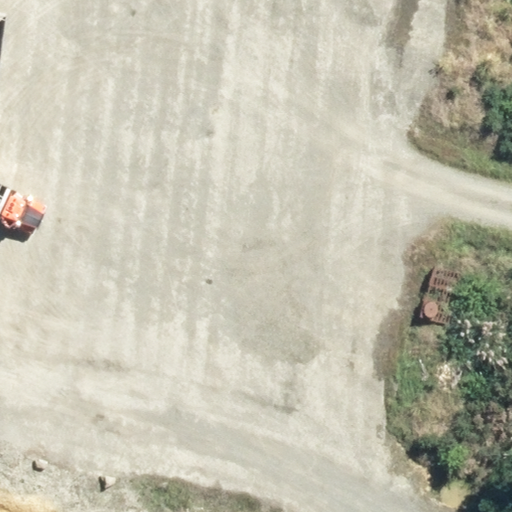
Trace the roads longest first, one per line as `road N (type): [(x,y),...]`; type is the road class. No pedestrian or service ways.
road 1 (track): [(358,511),(251,457),(166,383),(0,113)]
road 2 (track): [(511,217),(0,73)]
